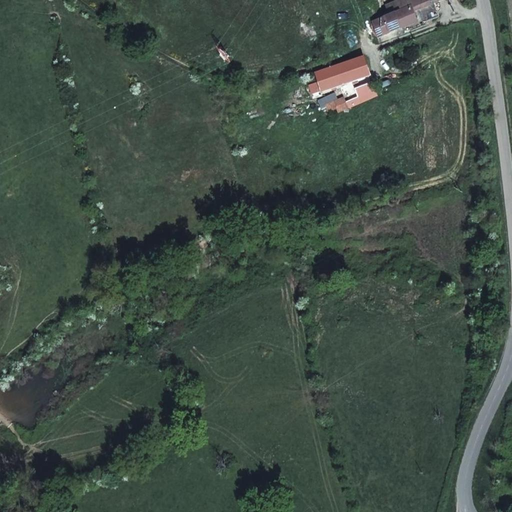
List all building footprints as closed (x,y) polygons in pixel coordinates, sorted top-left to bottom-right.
[(373,22),(379,37),(402,28),(418,22),(412,7),(410,8),(407,0),(401,0),(389,5),(392,15),(373,22)] [(416,0),(420,9),(441,0),(416,0)] [(370,74),(364,57),(316,74),(318,82),(321,91),(370,74)] [(321,91),(318,82),(308,85),(311,94),(321,91)] [(362,102),(377,96),(372,83),(356,90),(362,102)] [(344,99),(326,106),(331,116),(348,108),(344,99)]
